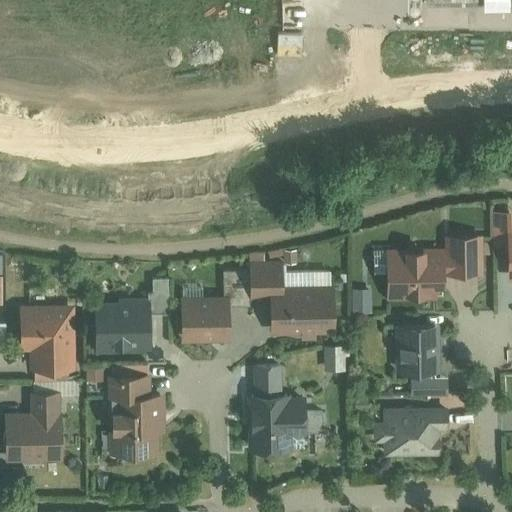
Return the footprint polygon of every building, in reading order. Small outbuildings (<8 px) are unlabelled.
[(493,243),(505,243),(504,225),(511,224),(511,207),(492,207),(493,243)] [(442,244),(441,269),(480,270),(481,230),(442,229),(442,244)] [(442,244),(383,245),(384,294),(435,293),(435,280),(441,280),(441,269),(442,244)] [(296,246),(283,246),(283,258),(296,258),(296,246)] [(247,295),(266,295),(266,281),(281,281),(280,259),(247,260),(247,266),(247,295)] [(227,293),(227,302),(247,302),(247,295),(247,266),(224,266),(224,293),(227,293)] [(89,299),(89,348),(150,348),(151,310),(167,311),(167,275),(152,275),(152,289),(146,289),(146,300),(89,299)] [(266,295),(266,330),(299,330),(299,337),(314,337),(314,329),(333,329),(333,281),(281,281),(266,281),(266,295)] [(370,285),(352,285),(352,309),(371,309),(370,285)] [(224,293),(177,295),(178,338),(228,336),(227,302),(227,293),(224,293)] [(72,301),(16,303),(18,346),(28,345),(29,364),(75,362),(72,301)] [(437,323),(396,323),(395,367),(410,367),(410,387),(447,388),(448,372),(436,372),(437,323)] [(348,342),(322,342),(323,367),(344,367),(343,352),(348,352),(348,342)] [(248,384),(248,446),(293,446),(292,427),(306,427),(306,394),(291,394),(291,385),(278,385),(278,357),(254,357),(254,384),(248,384)] [(146,367),(107,368),(107,392),(123,392),(123,413),(107,413),(108,450),(158,449),(157,414),(164,414),(164,387),(146,387),(146,367)] [(30,408),(2,409),(3,457),(57,456),(56,387),(30,388),(30,408)] [(365,393),(353,393),(354,408),(366,407),(365,393)] [(446,404),(380,405),(381,415),(371,415),(371,438),(381,438),(381,448),(440,448),(440,425),(446,425),(446,404)]
